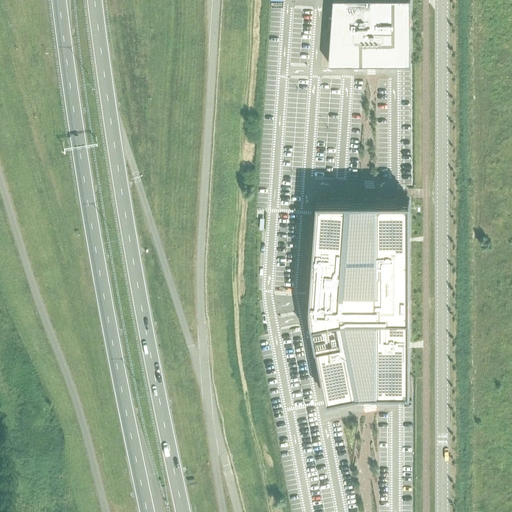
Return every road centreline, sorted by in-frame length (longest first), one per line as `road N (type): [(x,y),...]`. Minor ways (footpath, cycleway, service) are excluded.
road 1 (trunk): [(58,0),(83,180),(147,511)]
road 2 (trunk): [(182,511),(136,284),(94,0)]
road 3 (unclassified): [(441,511),(441,0)]
